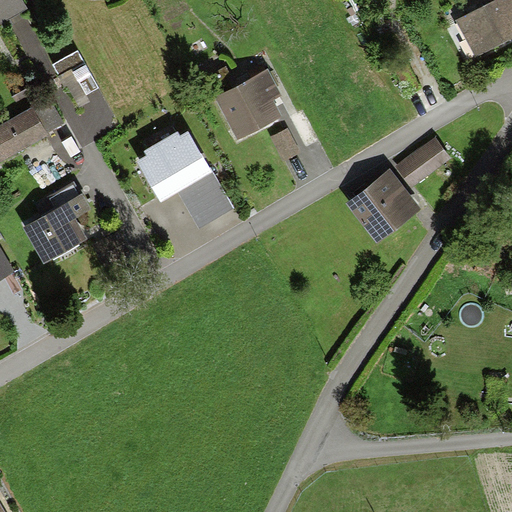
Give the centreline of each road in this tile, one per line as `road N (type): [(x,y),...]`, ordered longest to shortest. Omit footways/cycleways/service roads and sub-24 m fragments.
road 1 (residential): [(511,74),(0,376)]
road 2 (residential): [(308,447),(340,376),(511,129)]
road 3 (residential): [(308,447),(511,440)]
